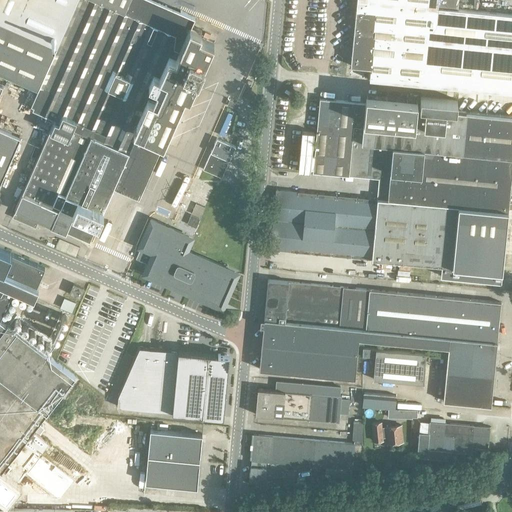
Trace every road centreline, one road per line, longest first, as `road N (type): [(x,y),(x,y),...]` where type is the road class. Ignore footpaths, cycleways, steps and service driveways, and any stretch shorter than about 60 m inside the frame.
road 1 (unknown): [(126,290),(101,377),(91,386),(71,363),(107,281),(241,47),(227,15),(195,0)]
road 2 (residential): [(248,338),(278,0)]
road 3 (residential): [(0,234),(248,338)]
road 4 (residential): [(229,511),(248,338)]
